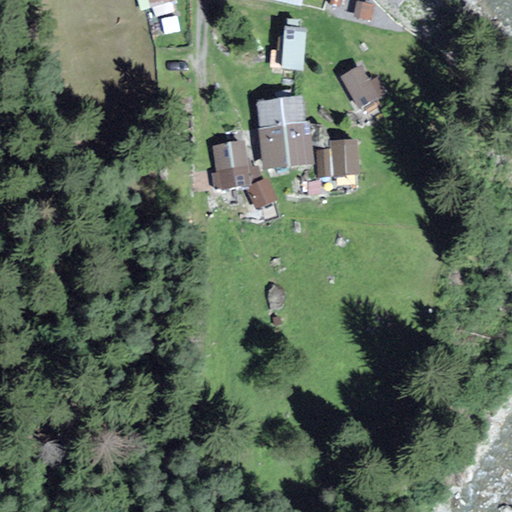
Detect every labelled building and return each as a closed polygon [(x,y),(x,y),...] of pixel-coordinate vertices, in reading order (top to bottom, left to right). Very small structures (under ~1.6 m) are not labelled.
[(304,32),(287,30),(283,65),(301,67),(304,32)] [(378,96),(361,68),(345,79),(362,106),(378,96)] [(301,98),(260,103),(267,165),(308,160),(301,98)] [(355,142),(332,144),(335,173),(357,172),(355,142)] [(242,143),(214,147),(221,187),(248,183),(242,143)] [(265,181),(249,189),(257,207),(274,200),(265,181)]
